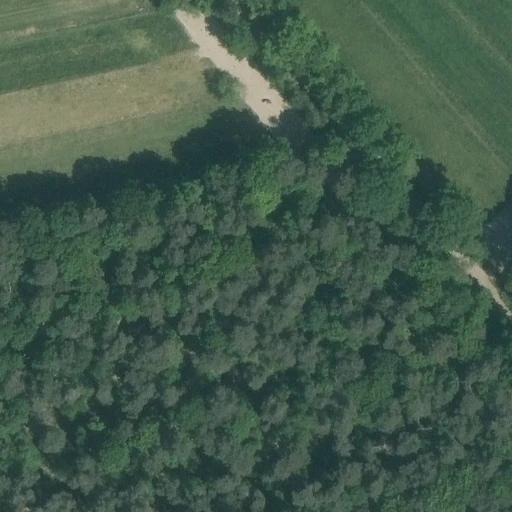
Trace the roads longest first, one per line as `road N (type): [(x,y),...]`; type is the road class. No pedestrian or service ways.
road 1 (track): [(396,193),(231,0)]
road 2 (track): [(511,325),(396,193)]
